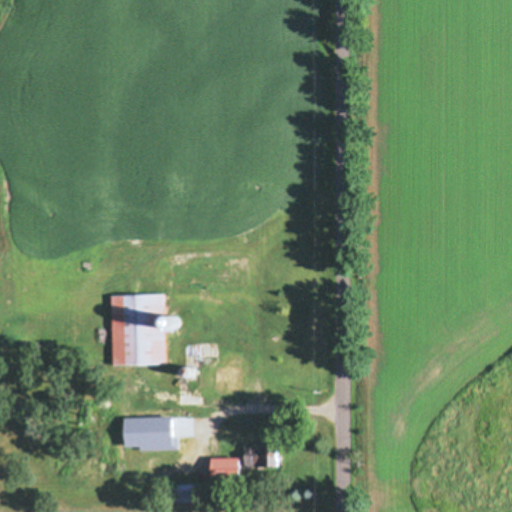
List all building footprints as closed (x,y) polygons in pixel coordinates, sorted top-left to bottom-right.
[(172,258),(173,294),(246,293),(246,258),(172,258)] [(168,294),(114,295),(116,364),(169,364),(169,331),(199,330),(199,316),(168,316),(168,294)] [(136,438),(136,457),(165,457),(165,438),(136,438)] [(218,480),(246,480),(246,467),(285,467),(285,446),(247,446),(247,458),(217,458),(218,480)] [(204,484),(175,484),(175,503),(204,503),(204,484)]
